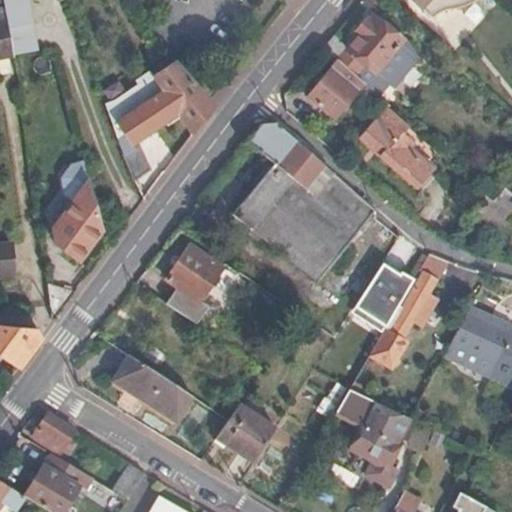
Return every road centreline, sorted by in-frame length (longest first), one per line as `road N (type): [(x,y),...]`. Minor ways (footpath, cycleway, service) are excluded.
road 1 (tertiary): [(252,94),(34,379)]
road 2 (residential): [(511,269),(421,236),(252,94)]
road 3 (unknown): [(69,336),(42,303),(4,83)]
road 4 (residential): [(34,379),(247,511)]
road 5 (tertiary): [(329,0),(252,94)]
